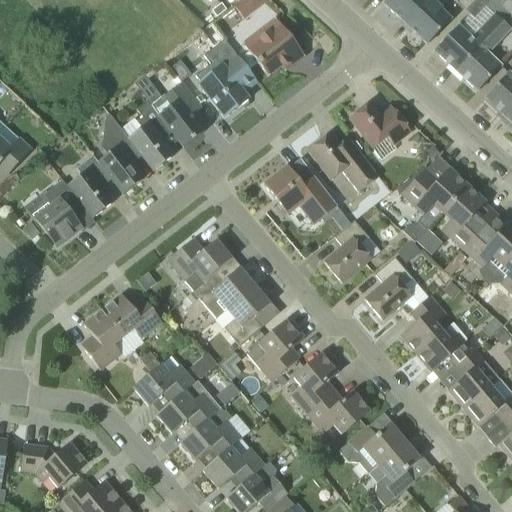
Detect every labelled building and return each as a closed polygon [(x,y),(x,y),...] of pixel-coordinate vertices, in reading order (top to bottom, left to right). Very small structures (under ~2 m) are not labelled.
[(243,20),(267,2),(265,0),(243,0),(233,7),(243,20)] [(388,0),(383,6),(405,26),(429,0),(388,0)] [(429,0),(405,26),(426,46),(450,21),(437,8),(444,0),(429,0)] [(501,0),(489,0),(488,1),(490,3),(486,8),(494,16),(471,40),(457,28),(434,53),(455,73),(502,23),(509,30),(511,26),(511,0),(508,0),(505,4),(501,0)] [(487,0),(488,1),(489,0),(458,0),(455,3),(465,12),(475,0),(487,0)] [(487,0),(475,0),(465,12),(468,15),(474,20),(486,8),(490,3),(488,1),(487,0)] [(211,12),(216,19),(226,11),(221,5),(211,12)] [(290,69),(304,58),(275,20),(242,45),(248,53),(257,65),(268,78),(286,64),(290,69)] [(502,23),(455,73),(477,93),(500,68),(487,55),(510,31),(509,30),(502,23)] [(211,25),(201,33),(206,40),(216,32),(211,25)] [(196,77),(201,84),(198,86),(224,120),(242,106),(238,100),(244,96),(242,94),(256,83),(247,71),(238,60),(224,41),(204,57),(211,66),(196,77)] [(248,53),(238,60),(247,71),(257,65),(248,53)] [(511,78),(508,75),(484,100),(506,120),(511,113),(511,78)] [(176,77),(170,82),(175,89),(181,84),(176,77)] [(190,118),(200,110),(181,84),(175,89),(164,97),(161,94),(148,104),(171,133),(170,133),(183,149),(203,134),(190,118)] [(148,104),(147,103),(136,111),(142,119),(136,123),(142,130),(128,141),(140,157),(141,157),(143,160),(153,173),(173,157),(168,150),(167,150),(161,141),(170,133),(171,133),(158,117),(148,104)] [(384,120),(380,115),(371,103),(348,121),(372,151),(381,162),(395,150),(392,147),(410,134),(394,113),(384,120)] [(98,165),(110,180),(123,196),(143,181),(130,164),(140,157),(128,141),(120,131),(109,116),(105,118),(101,150),(107,157),(98,165)] [(343,152),(339,147),(330,135),(307,152),(331,182),(342,174),(358,194),(378,179),(352,145),(343,152)] [(0,166),(9,175),(31,151),(18,140),(10,150),(0,140),(0,166)] [(428,151),(428,156),(430,161),(438,155),(432,146),(428,151)] [(68,188),(67,188),(79,204),(80,204),(92,220),(113,204),(100,188),(110,180),(98,165),(92,157),(76,170),(81,178),(68,188)] [(287,217),(299,207),(313,226),(336,208),(313,178),(302,187),(287,168),(263,186),(287,217)] [(424,172),(401,197),(423,216),(416,223),(426,232),(442,215),(466,188),(449,172),(437,184),(424,172)] [(43,197),(51,208),(34,221),(56,250),(81,230),(74,221),(86,213),(79,204),(67,188),(62,182),(43,197)] [(466,188),(442,215),(451,223),(442,232),(463,251),(495,215),(484,204),(466,188)] [(388,203),(384,201),(379,203),(378,208),(380,212),(384,214),(388,212),(390,207),(388,203)] [(484,285),(485,285),(511,255),(511,229),(507,225),(495,215),(463,251),(444,271),(450,277),(469,256),(482,268),(478,272),(484,285)] [(341,285),(379,253),(367,239),(354,223),(351,225),(334,239),(341,249),(323,264),(341,285)] [(30,224),(22,230),(31,242),(39,236),(30,224)] [(430,254),(438,246),(423,231),(415,240),(430,254)] [(215,274),(231,261),(215,243),(203,253),(192,241),(166,263),(184,284),(192,293),(203,284),(215,274)] [(407,246),(399,252),(405,259),(413,253),(407,246)] [(500,285),(511,296),(511,255),(485,285),(500,285)] [(411,279),(394,260),(374,276),(382,286),(364,301),(382,323),(411,298),(402,287),(411,279)] [(226,312),(254,288),(239,270),(223,284),(215,274),(203,284),(192,293),(216,321),(226,312)] [(450,283),(442,292),(452,301),(460,292),(450,283)] [(254,288),(226,312),(234,321),(223,330),(239,348),(261,329),(253,320),(269,306),(254,288)] [(181,303),(186,309),(195,302),(190,296),(181,303)] [(142,299),(130,308),(121,297),(102,311),(123,339),(133,332),(140,341),(161,325),(142,299)] [(400,338),(415,356),(441,334),(434,326),(445,317),(430,298),(410,315),(417,323),(400,338)] [(123,339),(102,311),(83,326),(92,338),(80,347),(100,372),(121,356),(114,346),(123,339)] [(502,317),(498,321),(503,327),(508,322),(502,317)] [(479,332),(486,340),(500,328),(493,320),(483,328),(479,332)] [(285,356),(290,351),(301,342),(285,323),(258,347),(255,344),(246,351),(249,354),(247,356),(255,365),(271,384),(289,368),(281,359),(285,356)] [(501,330),(492,337),(501,347),(510,340),(501,330)] [(441,334),(415,356),(430,374),(447,360),(455,368),(475,352),(459,333),(448,342),(441,334)] [(447,392),(462,410),(498,380),(475,352),(455,368),(463,378),(447,392)] [(149,353),(140,360),(151,374),(160,367),(149,353)] [(320,389),(326,384),(337,375),(321,356),(293,380),(301,389),(290,398),(306,417),(325,401),(317,392),(320,389)] [(194,385),(179,368),(168,377),(160,367),(151,374),(132,390),(148,408),(151,406),(151,405),(164,395),(172,404),(183,394),(194,385)] [(496,413),(505,423),(511,417),(511,396),(498,380),(462,410),(478,429),(496,413)] [(194,385),(172,404),(156,418),(171,436),(187,422),(195,431),(221,411),(197,383),(194,385)] [(325,401),(306,417),(322,436),(333,427),(341,436),(368,413),(352,394),(342,403),(336,408),(333,411),(325,401)] [(268,407),(259,396),(251,403),(259,414),(268,407)] [(195,431),(179,445),(194,464),(211,450),(218,459),(230,450),(240,440),(226,424),(231,420),(225,412),(223,414),(221,411),(195,431)] [(511,433),(498,446),(511,463),(511,417),(505,423),(511,431),(511,433)] [(368,457),(377,467),(404,444),(390,426),(375,438),(367,428),(338,453),(348,464),(359,465),(368,457)] [(384,508),(413,483),(405,474),(419,462),(404,444),(377,467),(367,475),(376,485),(374,497),(384,508)] [(48,479),(57,490),(86,465),(69,446),(55,458),(47,450),(23,447),(20,473),(34,475),(42,484),(48,479)] [(234,477),(242,486),(253,477),(264,468),(249,450),(238,459),(230,450),(218,459),(206,470),(205,470),(202,473),(218,491),(234,477)] [(253,477),(242,486),(226,500),(235,511),(248,511),(257,505),(263,511),(267,511),(285,498),(287,496),(273,479),(275,472),(269,464),(264,468),(253,477)] [(104,484),(93,494),(84,483),(58,505),(64,511),(111,511),(121,504),(104,484)] [(267,511),(288,511),(293,508),(285,498),(267,511)] [(451,511),(471,511),(470,511),(469,511),(458,498),(448,507),(451,511)]
